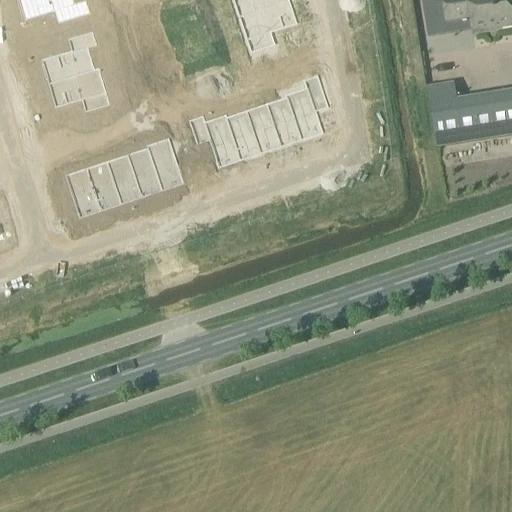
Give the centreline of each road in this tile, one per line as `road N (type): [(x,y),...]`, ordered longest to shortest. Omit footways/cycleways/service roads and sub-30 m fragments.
road 1 (secondary): [(0,412),(511,246)]
road 2 (residential): [(44,261),(353,154),(330,0)]
road 3 (residential): [(44,261),(0,114)]
